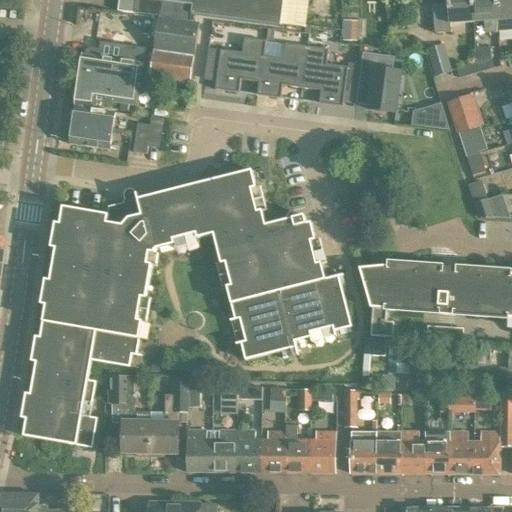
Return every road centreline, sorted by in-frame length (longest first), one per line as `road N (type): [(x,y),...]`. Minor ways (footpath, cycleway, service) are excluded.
road 1 (residential): [(511,252),(410,243),(360,135),(223,119),(180,178),(34,164)]
road 2 (residential): [(511,489),(0,484)]
road 3 (tertiary): [(0,407),(34,164)]
